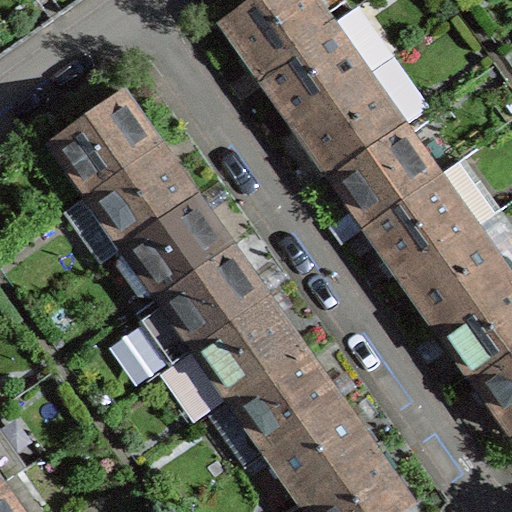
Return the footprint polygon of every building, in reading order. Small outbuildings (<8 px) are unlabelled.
[(258,76),(332,24),(315,0),(253,0),(221,23),(228,33),(258,76)] [(266,87),(294,126),(368,74),(332,24),(258,76),(266,87)] [(404,125),(368,74),(294,126),(302,138),(330,177),(404,125)] [(123,92),(49,144),(86,197),(160,145),(132,104),(123,92)] [(337,188),(365,228),(439,176),(404,125),(330,177),(337,188)] [(86,197),(122,248),(196,195),(168,156),(160,145),(86,197)] [(373,238),(402,279),(476,227),(439,176),(365,228),(373,238)] [(204,207),(196,195),(122,248),(158,298),(232,246),(204,207)] [(511,278),(476,227),(402,279),(410,290),(438,330),(511,278)] [(193,349),(267,297),(240,258),(232,246),(158,298),(193,349)] [(473,381),(511,353),(511,278),(438,330),(444,340),(473,381)] [(230,400),(303,348),(276,309),(267,297),(193,349),(230,400)] [(230,400),(266,451),(340,399),(311,359),(303,348),(230,400)] [(481,392),(511,434),(511,432),(511,353),(473,381),(481,392)] [(347,410),(340,399),(266,451),(301,502),(375,450),(347,410)] [(375,450),(301,502),(308,511),(399,511),(413,503),(386,465),(375,450)] [(21,511),(2,484),(0,485),(0,511),(21,511)]
